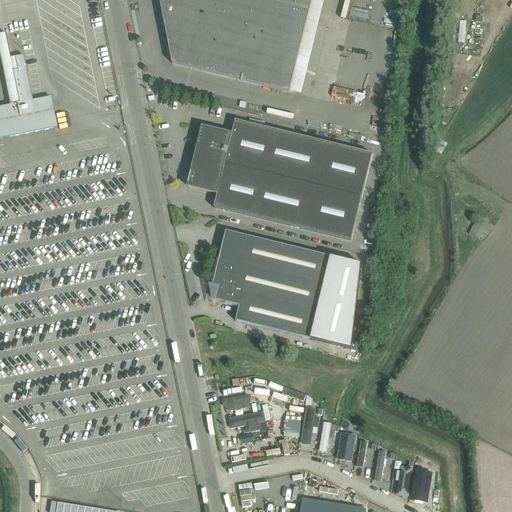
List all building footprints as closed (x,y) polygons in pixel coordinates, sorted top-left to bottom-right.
[(290,93),(311,0),(161,0),(186,6),(178,40),(168,43),(172,64),(290,93)] [(23,56),(15,57),(14,57),(14,58),(11,58),(8,47),(8,46),(7,46),(0,47),(0,56),(10,105),(0,107),(0,139),(57,128),(51,98),(32,101),(23,56)] [(329,83),(325,95),(353,103),(356,92),(329,83)] [(215,208),(351,242),(372,154),(236,121),(232,135),(203,128),(188,187),(218,194),(215,208)] [(478,220),(469,236),(479,241),(488,225),(478,220)] [(226,232),(219,260),(213,287),(218,289),(215,301),(221,302),(240,307),(236,322),(310,340),(352,350),(359,294),(363,265),(331,257),(226,232)] [(263,398),(277,401),(278,393),(264,390),(263,398)] [(253,407),(250,394),(223,400),(225,412),(253,407)] [(286,398),(281,410),(295,415),(299,403),(286,398)] [(310,444),(317,407),(307,405),(299,442),(310,444)] [(264,422),(263,415),(230,421),(231,429),(247,426),(248,433),(260,431),(258,423),(264,422)] [(301,422),(285,420),(284,433),(300,434),(301,422)] [(344,464),(350,433),(344,432),(343,439),(340,438),(337,459),(339,459),(338,463),(344,464)] [(252,434),(239,437),(241,445),(254,442),(252,434)] [(362,466),(367,439),(362,438),(356,465),(362,466)] [(332,460),(335,443),(330,442),(326,459),(332,460)] [(380,480),(385,449),(379,448),(374,479),(380,480)] [(397,489),(402,459),(397,458),(392,488),(397,489)] [(416,472),(411,501),(420,502),(426,503),(427,504),(427,503),(427,501),(432,474),(416,472)] [(298,492),(314,493),(315,476),(298,476),(298,492)] [(247,507),(246,484),(234,484),(235,507),(247,507)] [(302,500),(300,511),(365,511),(366,510),(302,500)] [(51,502),(49,511),(55,511),(57,503),(51,502)] [(55,511),(62,511),(64,504),(57,503),(55,511)]
